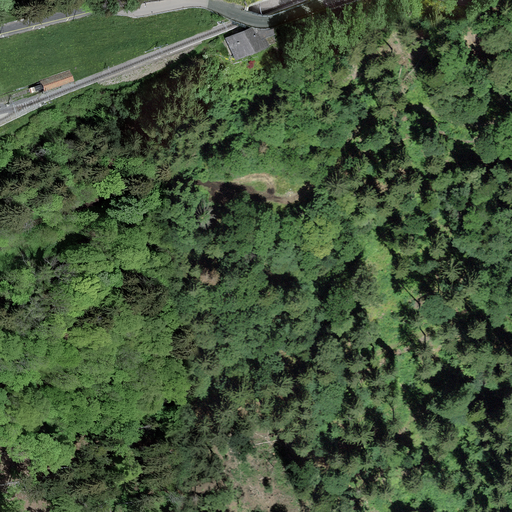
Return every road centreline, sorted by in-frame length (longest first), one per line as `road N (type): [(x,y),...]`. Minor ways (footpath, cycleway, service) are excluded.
road 1 (track): [(0,237),(175,181),(306,184),(384,109),(416,106),(470,123),(511,116)]
road 2 (unclassified): [(109,4),(139,10),(202,1),(270,21),(332,0)]
